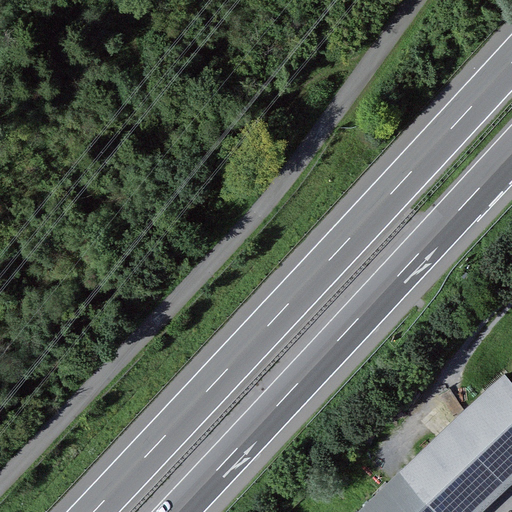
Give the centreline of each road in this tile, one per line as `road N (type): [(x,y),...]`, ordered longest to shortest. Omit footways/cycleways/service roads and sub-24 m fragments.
road 1 (motorway): [(511,66),(96,511)]
road 2 (motorway): [(180,511),(511,158)]
road 3 (track): [(323,0),(0,351)]
